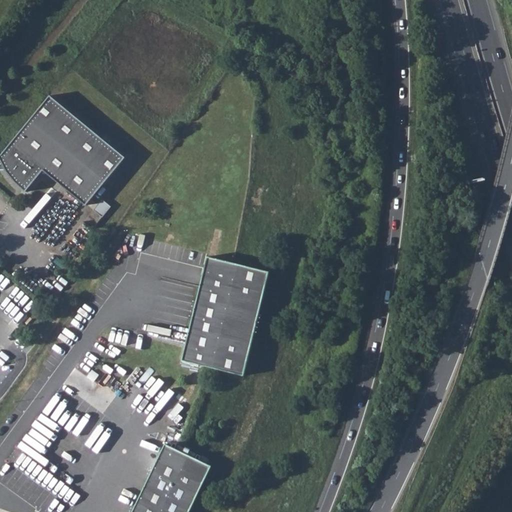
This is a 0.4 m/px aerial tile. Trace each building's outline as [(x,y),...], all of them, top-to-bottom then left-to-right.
[(86,207),(126,159),(51,96),(0,157),(0,158),(5,166),(8,171),(12,176),(14,179),(18,184),(26,193),(43,172),(86,207)] [(208,258),(182,361),(243,376),(269,273),(208,258)] [(173,418),(184,406),(173,397),(163,408),(173,418)] [(41,413),(19,446),(51,467),(55,461),(63,467),(81,440),(41,413)] [(166,445),(133,511),(189,511),(211,467),(166,445)]
